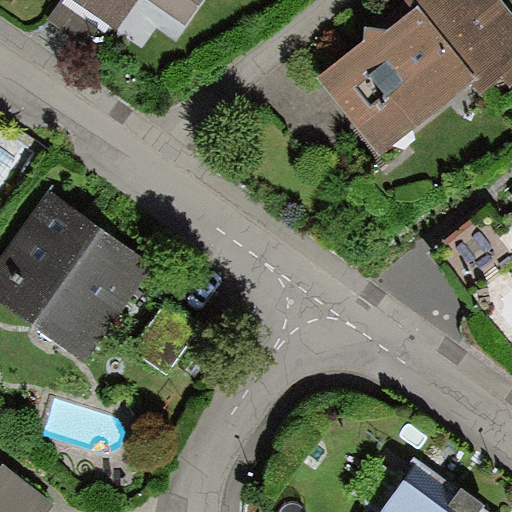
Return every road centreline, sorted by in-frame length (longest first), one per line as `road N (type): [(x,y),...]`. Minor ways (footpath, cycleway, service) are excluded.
road 1 (residential): [(323,292),(155,163),(0,59)]
road 2 (residential): [(323,292),(245,389),(194,511)]
road 3 (residential): [(511,422),(323,292)]
